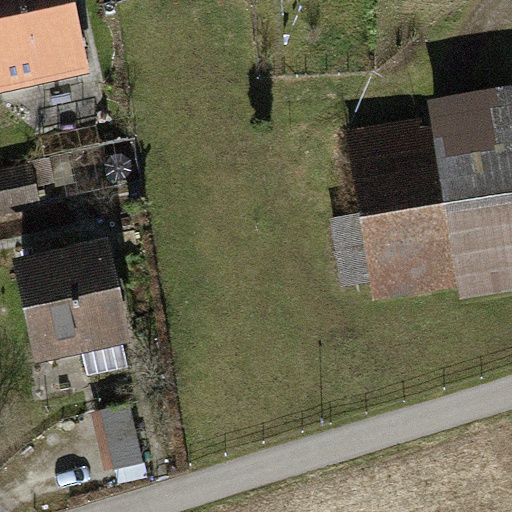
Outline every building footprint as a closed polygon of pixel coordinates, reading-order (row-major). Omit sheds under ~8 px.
[(0,0),(0,94),(79,77),(61,0),(0,0)] [(453,304),(511,294),(511,93),(411,109),(413,122),(335,133),(348,219),(321,223),(332,292),(359,288),(362,308),(451,294),(453,304)] [(19,165),(0,169),(0,211),(29,205),(19,165)] [(23,370),(117,350),(96,251),(2,271),(23,370)] [(150,461),(135,404),(99,414),(114,470),(150,461)]
